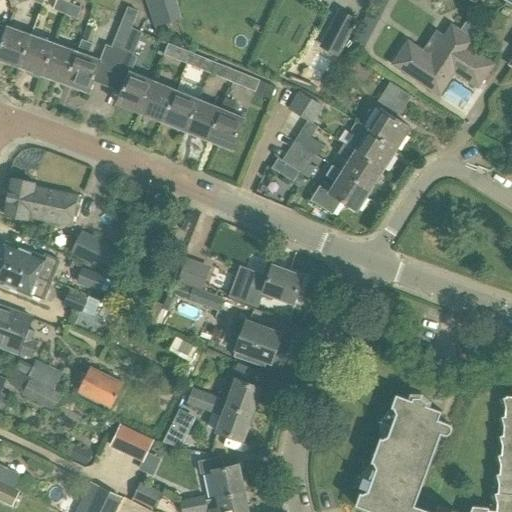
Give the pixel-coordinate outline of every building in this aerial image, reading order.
[(70,3),(62,0),(57,0),(53,9),(66,15),(71,3),(70,3)] [(146,0),(155,26),(181,17),(174,0),(146,0)] [(71,3),(66,15),(77,19),(82,8),(71,3)] [(121,24),(133,29),(143,33),(150,16),(150,15),(127,6),(121,24)] [(339,11),(326,36),(331,39),(325,49),(338,56),(356,20),(339,11)] [(488,40),(497,25),(489,19),(479,34),(488,40)] [(111,47),(123,52),(133,29),(121,24),(111,47)] [(440,96),(455,73),(478,88),(494,64),(471,49),(476,41),(452,25),(445,35),(438,30),(424,51),(408,41),(392,65),(440,96)] [(0,50),(8,29),(0,26),(0,50)] [(0,61),(20,68),(32,36),(9,27),(8,29),(0,50),(0,61)] [(133,29),(123,52),(133,56),(143,33),(133,29)] [(32,36),(20,68),(43,76),(55,44),(32,36)] [(81,41),(77,52),(65,84),(90,93),(102,61),(89,56),(93,45),(81,41)] [(164,54),(187,64),(192,53),(169,43),(164,54)] [(43,76),(65,84),(77,52),(55,44),(43,76)] [(214,62),(192,53),(187,64),(210,73),(214,62)] [(305,75),(319,82),(331,61),(317,54),(305,75)] [(210,73),(233,82),(237,71),(214,62),(210,73)] [(237,71),(233,82),(255,92),(260,80),(237,71)] [(118,104),(141,113),(154,81),(131,72),(118,104)] [(463,83),(455,77),(442,98),(450,103),(463,83)] [(255,92),(271,98),(276,87),(260,80),(255,92)] [(176,90),(154,81),(141,113),(163,122),(176,90)] [(378,101),(400,115),(412,96),(390,82),(378,101)] [(473,89),(465,84),(451,104),(459,109),(473,89)] [(163,122),(186,131),(199,99),(176,90),(163,122)] [(303,94),(299,92),(288,109),(292,111),(308,121),(308,120),(311,122),(322,106),(303,94)] [(222,109),(209,141),(232,150),(245,118),(233,113),(237,102),(226,98),(222,109)] [(199,99),(186,131),(209,141),(222,109),(199,99)] [(369,130),(398,148),(411,127),(381,109),(369,130)] [(308,121),(295,141),(317,155),(323,145),(311,138),(318,127),(311,122),(308,120),(308,121)] [(349,146),(385,169),(398,148),(369,130),(357,123),(352,131),(353,135),(355,136),(349,146)] [(282,161),(283,161),(298,171),(304,175),(310,164),(317,155),(295,141),(282,161)] [(350,161),(343,171),(372,190),(385,169),(349,146),(345,144),(339,154),(350,161)] [(291,180),(298,171),(283,161),(282,161),(279,159),(273,168),(291,180)] [(309,178),(315,168),(310,164),(304,175),(309,178)] [(359,212),(372,190),(343,171),(333,165),(327,176),(337,182),(330,192),(320,186),(311,201),(334,215),(342,201),(359,212)] [(5,216),(28,220),(29,218),(72,227),(78,195),(34,187),(35,183),(12,179),(5,216)] [(83,231),(72,253),(113,274),(124,252),(83,231)] [(0,260),(0,263),(51,284),(55,274),(60,261),(46,255),(44,258),(7,243),(0,260)] [(51,284),(0,263),(0,282),(45,301),(50,287),(51,284)] [(273,267),(266,286),(246,279),(239,299),(259,307),(263,293),(294,304),(303,278),(273,267)] [(77,284),(100,292),(105,278),(83,269),(77,284)] [(152,270),(146,294),(161,297),(166,273),(152,270)] [(180,281),(175,294),(189,299),(194,286),(180,281)] [(194,286),(189,299),(220,310),(224,298),(194,286)] [(90,297),(71,289),(64,306),(82,314),(90,297)] [(146,321),(154,324),(162,305),(154,302),(146,321)] [(33,318),(0,305),(0,346),(20,354),(20,353),(33,358),(38,343),(31,340),(34,331),(29,329),(33,318)] [(271,365),(283,334),(237,316),(232,330),(243,334),(236,352),(271,365)] [(170,332),(165,346),(187,354),(192,340),(170,332)] [(29,377),(31,379),(54,389),(61,374),(36,362),(29,377)] [(79,391),(112,407),(124,384),(90,367),(79,391)] [(54,389),(31,379),(23,396),(52,410),(61,393),(54,389)] [(227,406),(253,415),(262,389),(237,379),(227,406)] [(187,403),(198,407),(200,399),(204,400),(207,392),(193,387),(187,403)] [(200,399),(198,407),(212,412),(216,402),(218,397),(207,392),(204,400),(200,399)] [(404,511),(408,503),(434,431),(444,435),(445,435),(447,435),(449,435),(450,434),(451,433),(452,431),(452,429),(452,427),(451,425),(450,424),(449,424),(439,420),(442,411),(427,405),(428,402),(421,397),(413,397),(412,400),(397,394),(396,395),(398,396),(394,406),(392,406),(392,407),(395,408),(397,413),(388,436),(384,438),(381,437),(380,439),(382,439),(378,450),(377,449),(376,450),(378,451),(374,461),(372,461),(372,462),(375,463),(377,468),(368,491),(364,493),(361,492),(360,494),(362,494),(358,504),(356,504),(356,505),(371,511),(370,511),(404,511)] [(449,511),(511,511),(511,396),(507,396),(507,397),(504,398),(506,407),(506,416),(502,417),(505,426),(504,435),(501,436),(503,445),(502,454),(499,455),(501,464),(500,473),(497,474),(500,484),(499,492),(495,493),(498,503),(497,511),(489,510),(489,507),(473,506),(470,511),(458,511),(457,511),(455,510),(453,510),(452,510),(450,511),(449,511)] [(223,416),(217,432),(243,441),(253,415),(227,406),(223,416)] [(121,424),(110,447),(128,455),(138,432),(121,424)] [(181,448),(185,439),(169,431),(164,442),(181,448)] [(86,464),(92,452),(76,445),(71,458),(86,464)] [(212,472),(218,498),(245,492),(239,465),(225,468),(222,456),(198,461),(201,474),(212,472)] [(0,502),(12,508),(20,491),(0,481),(0,502)] [(155,510),(157,506),(163,495),(142,485),(134,500),(155,510)] [(87,511),(116,511),(123,498),(99,487),(87,511)] [(249,511),(245,492),(218,498),(220,508),(213,510),(213,511),(249,511)] [(193,506),(194,511),(202,511),(208,511),(205,496),(194,498),(195,506),(193,506)] [(182,511),(194,511),(193,506),(195,506),(194,498),(181,501),(182,511)] [(433,511),(408,503),(404,511),(433,511)]
